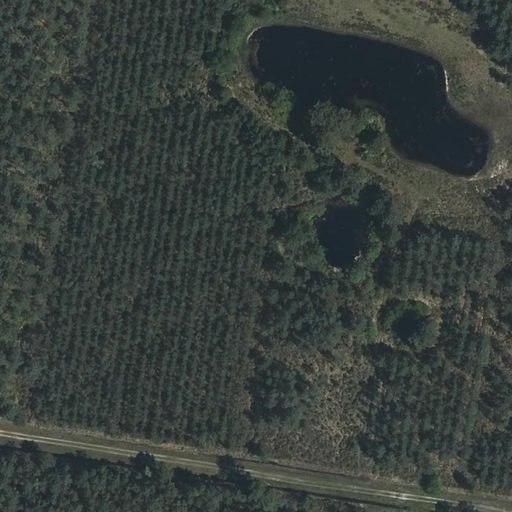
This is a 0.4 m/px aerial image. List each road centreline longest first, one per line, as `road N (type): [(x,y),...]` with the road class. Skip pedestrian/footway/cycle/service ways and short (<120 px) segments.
road 1 (track): [(511,510),(0,432)]
road 2 (track): [(356,487),(382,294),(411,168)]
